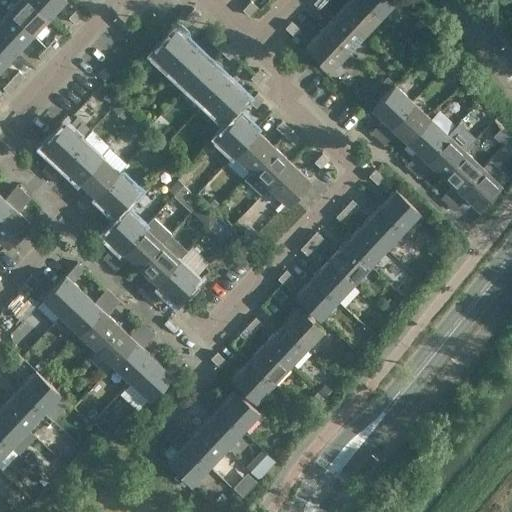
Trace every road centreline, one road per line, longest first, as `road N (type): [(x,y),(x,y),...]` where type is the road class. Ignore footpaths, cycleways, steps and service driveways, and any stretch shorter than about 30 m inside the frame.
road 1 (residential): [(249,31),(279,57),(287,89),(349,169),(204,344),(175,317)]
road 2 (tertiary): [(380,418),(511,251)]
road 3 (residential): [(0,297),(74,221),(0,150)]
road 4 (residential): [(0,140),(119,0)]
road 5 (tertiary): [(380,418),(338,443),(294,511)]
